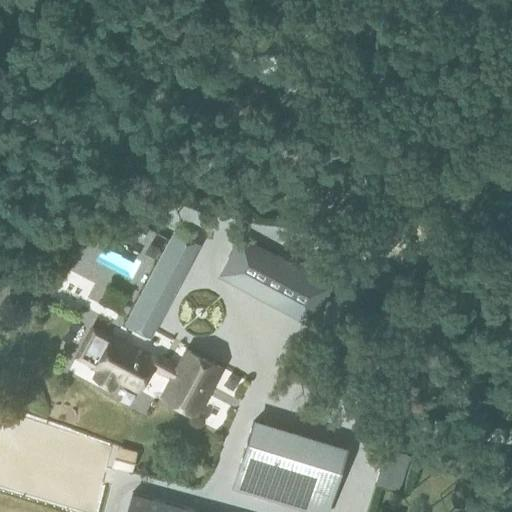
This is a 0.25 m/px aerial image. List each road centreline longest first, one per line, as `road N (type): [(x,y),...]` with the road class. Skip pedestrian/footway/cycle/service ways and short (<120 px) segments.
road 1 (unclassified): [(511,247),(109,0)]
road 2 (unknown): [(511,446),(399,433),(299,403),(267,380),(245,321)]
